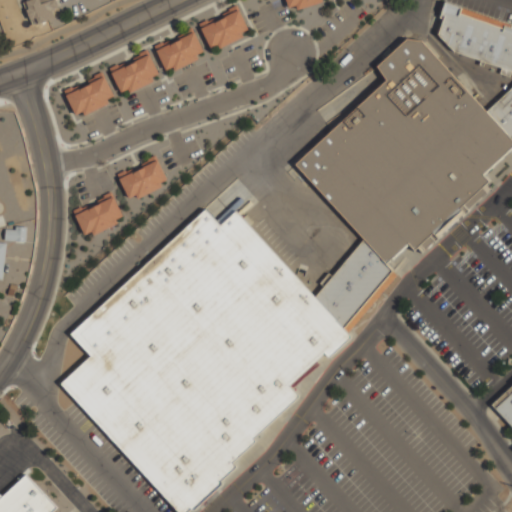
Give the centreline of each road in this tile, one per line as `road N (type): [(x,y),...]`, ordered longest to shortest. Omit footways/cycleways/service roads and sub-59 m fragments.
road 1 (residential): [(0,373),(37,306),(54,219),(25,71)]
road 2 (residential): [(290,52),(268,86),(95,154),(49,164)]
road 3 (tertiary): [(0,79),(172,0)]
